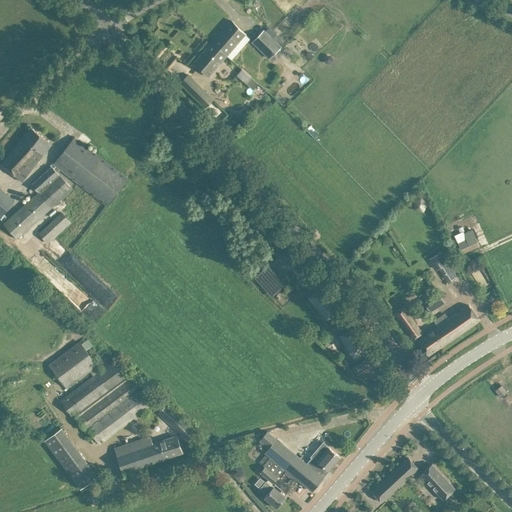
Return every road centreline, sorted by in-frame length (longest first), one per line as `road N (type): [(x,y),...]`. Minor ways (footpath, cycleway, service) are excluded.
road 1 (tertiary): [(415,400),(355,301),(134,68),(106,28)]
road 2 (secondary): [(315,511),(415,400)]
road 3 (unclassified): [(0,132),(53,70),(106,28)]
road 4 (unclassified): [(511,505),(415,400)]
